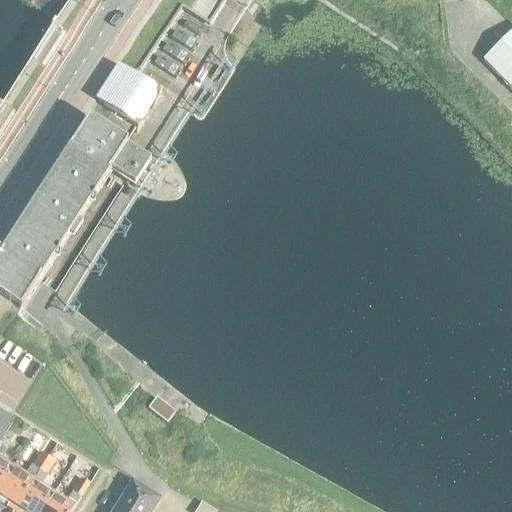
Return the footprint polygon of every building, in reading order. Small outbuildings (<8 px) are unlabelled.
[(511,33),(483,62),(511,90),(511,33)] [(145,119),(144,119),(150,111),(151,111),(160,96),(135,80),(134,82),(133,81),(121,73),(99,109),(101,110),(101,111),(101,112),(134,133),(136,135),(145,120),(145,119)] [(0,258),(0,301),(18,313),(19,314),(110,173),(134,188),(149,164),(87,124),(0,258)] [(175,413),(156,398),(148,409),(167,424),(175,413)] [(13,421),(5,416),(0,424),(0,441),(0,442),(13,421)] [(7,452),(0,448),(0,485),(1,486),(5,480),(7,482),(14,471),(1,462),(7,452)] [(25,477),(14,471),(7,482),(5,480),(1,486),(0,485),(0,498),(16,509),(46,460),(41,457),(32,470),(30,469),(25,477)] [(16,509),(21,511),(42,511),(46,506),(44,505),(51,494),(41,488),(55,466),(46,460),(16,509)] [(152,511),(161,499),(133,481),(113,511),(152,511)] [(67,504),(51,494),(44,505),(46,506),(42,511),(71,511),(74,509),(88,487),(81,483),(73,496),(72,495),(67,504)]
